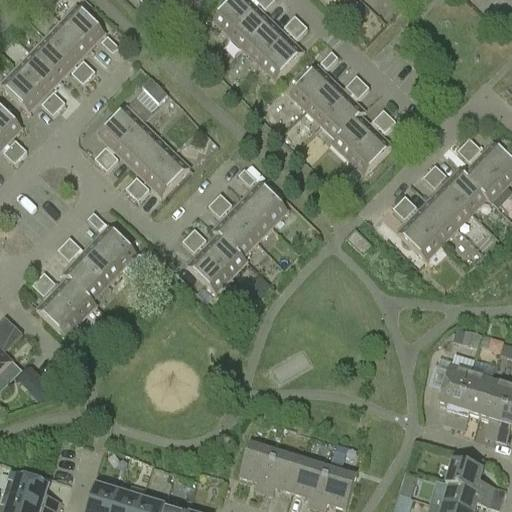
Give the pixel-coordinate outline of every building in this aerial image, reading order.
[(147,0),(141,7),(152,17),(158,11),(147,0)] [(246,0),(238,0),(212,27),(228,42),(258,11),(246,0)] [(268,0),(254,0),(252,3),(259,10),(268,0)] [(271,0),(268,0),(259,10),(265,15),(276,4),(271,0)] [(358,2),(355,0),(324,0),(342,18),(358,2)] [(91,56),(106,40),(77,11),(62,27),(91,56)] [(258,11),(228,42),(245,57),(274,26),(258,11)] [(300,28),(294,21),(283,33),(289,39),(300,28)] [(274,26),(245,57),(261,73),(290,41),(274,26)] [(91,56),(62,27),(46,43),(76,72),(91,56)] [(300,28),(289,39),(296,45),(307,34),(300,28)] [(306,57),(290,41),(261,73),(277,88),(306,57)] [(107,42),(101,48),(112,59),(119,53),(107,42)] [(76,72),(46,43),(31,58),(61,87),(76,72)] [(337,63),(331,57),(320,68),(326,75),(337,63)] [(61,87),(31,58),(16,74),(46,103),(61,87)] [(306,116),(335,85),(319,69),(290,101),(306,116)] [(77,73),(71,79),(83,90),(89,84),(77,73)] [(46,103),(16,74),(1,90),(31,119),(46,103)] [(363,88),(356,81),(345,92),(352,99),(363,88)] [(150,83),(140,90),(154,109),(163,102),(150,83)] [(335,85),(306,116),(322,131),(351,100),(335,85)] [(368,94),(363,88),(352,99),(358,104),(368,94)] [(47,105),(58,115),(65,109),(54,98),(47,105)] [(351,100),(322,131),(337,145),(363,120),(367,115),(351,100)] [(58,115),(47,105),(41,111),(52,121),(58,115)] [(0,142),(9,151),(24,135),(0,111),(0,142)] [(115,158),(145,128),(129,112),(99,143),(115,158)] [(390,123),(383,115),(372,126),(380,133),(390,123)] [(337,145),(332,150),(349,165),(379,134),(363,120),(337,145)] [(390,123),(380,133),(386,138),(395,128),(390,123)] [(160,143),(145,128),(115,158),(131,174),(160,143)] [(394,149),(379,134),(349,165),(365,180),(394,149)] [(0,142),(0,159),(9,151),(0,142)] [(176,158),(160,143),(131,174),(146,189),(176,158)] [(481,155),(469,144),(463,150),(474,162),(481,155)] [(15,146),(10,152),(21,163),(26,157),(15,146)] [(478,163),(508,193),(511,188),(511,166),(493,147),(478,163)] [(474,162),(463,150),(457,157),(468,168),(474,162)] [(21,163),(10,152),(3,159),(14,170),(21,163)] [(102,172),(113,160),(105,153),(94,165),(102,172)] [(176,158),(146,189),(162,204),(192,174),(176,158)] [(118,165),(113,160),(102,172),(107,177),(118,165)] [(508,193),(478,163),(463,178),(489,205),(493,209),(508,193)] [(435,171),(429,177),(441,188),(447,182),(435,171)] [(458,174),(443,190),(474,220),(489,205),(463,178),(458,174)] [(238,181),(249,193),(255,186),(244,175),(238,181)] [(441,188),(429,177),(422,184),(434,195),(441,188)] [(133,202),(144,191),(136,183),(125,195),(133,202)] [(274,233),(289,217),(260,188),(244,204),(274,233)] [(443,190),(428,206),(459,236),(474,220),(443,190)] [(149,196),(144,191),(133,202),(139,207),(149,196)] [(220,200),(214,206),(225,217),(231,211),(220,200)] [(405,202),(399,208),(412,220),(417,214),(405,202)] [(244,204),(235,214),(228,221),(258,249),(274,233),(244,204)] [(219,224),(225,217),(214,206),(207,212),(219,224)] [(428,206),(413,221),(444,251),(459,236),(428,206)] [(412,220),(399,208),(392,215),(405,227),(412,220)] [(87,225),(99,236),(105,230),(93,218),(87,225)] [(258,249),(228,221),(222,227),(213,236),(219,242),(243,265),(258,249)] [(413,221),(398,237),(429,267),(444,251),(413,221)] [(107,231),(92,247),(122,276),(137,260),(107,231)] [(193,259),(206,246),(194,235),(182,248),(193,259)] [(363,262),(372,252),(355,235),(345,245),(363,262)] [(243,265),(219,242),(205,257),(232,284),(247,268),(243,265)] [(57,256),(69,267),(81,255),(69,243),(57,256)] [(92,247),(77,262),(107,291),(122,276),(92,247)] [(232,284),(205,257),(190,273),(217,300),(232,284)] [(107,291),(77,262),(61,278),(66,282),(92,307),(107,291)] [(32,291),(43,302),(55,290),(44,279),(32,291)] [(66,282),(51,298),(81,327),(97,311),(92,307),(66,282)] [(81,327),(51,298),(36,313),(66,343),(81,327)] [(0,326),(0,344),(12,332),(3,323),(0,326)] [(12,332),(0,344),(0,377),(9,368),(2,360),(21,340),(12,332)] [(464,336),(461,350),(477,354),(481,340),(464,336)] [(452,373),(450,378),(437,375),(433,390),(445,394),(440,410),(451,413),(446,428),(457,431),(473,378),(471,377),(470,379),(452,373)] [(19,387),(42,408),(52,398),(29,377),(19,387)] [(473,378),(457,431),(468,435),(473,420),(482,423),(493,386),(476,381),(474,378),(473,378)] [(493,386),(482,423),(492,426),(488,441),(498,444),(511,398),(511,389),(509,389),(506,390),(493,386)] [(511,398),(498,444),(509,448),(511,438),(511,398)] [(265,497),(278,452),(251,444),(240,481),(258,487),(256,494),(265,497)] [(278,452),(265,497),(273,500),(276,492),(293,497),(305,461),(278,452)] [(318,511),(332,469),(305,461),(293,497),(310,503),(308,510),(315,511),(318,511)] [(508,497),(498,494),(482,489),(486,476),(455,466),(448,489),(451,491),(505,507),(508,497)] [(347,511),(358,477),(332,469),(318,511),(327,511),(328,508),(340,511),(347,511)] [(2,497),(1,501),(4,502),(37,511),(58,511),(60,507),(45,502),(51,484),(28,477),(26,485),(11,481),(7,495),(2,497)] [(408,511),(413,483),(398,481),(392,511),(408,511)] [(503,511),(505,507),(451,491),(444,511),(478,511),(479,511),(482,511),(503,511)] [(114,511),(118,499),(95,492),(88,511),(114,511)] [(139,511),(142,506),(118,499),(114,511),(139,511)] [(3,507),(1,511),(37,511),(4,502),(1,501),(0,504),(3,507)]
